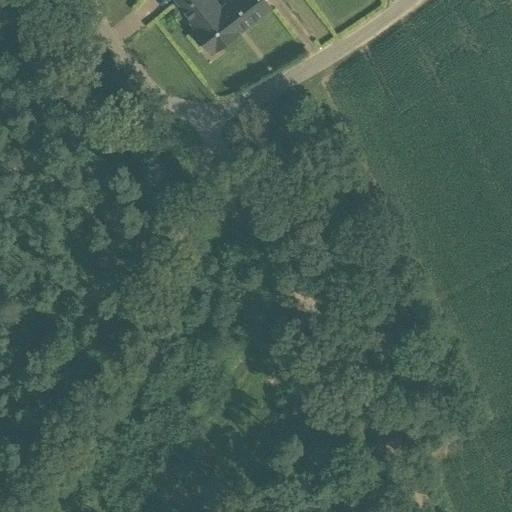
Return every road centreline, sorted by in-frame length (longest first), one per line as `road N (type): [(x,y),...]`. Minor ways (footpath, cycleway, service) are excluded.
road 1 (unclassified): [(410,0),(280,86),(200,116),(152,93),(79,0)]
road 2 (track): [(222,155),(248,185),(426,511)]
road 3 (track): [(35,511),(167,292),(222,155)]
